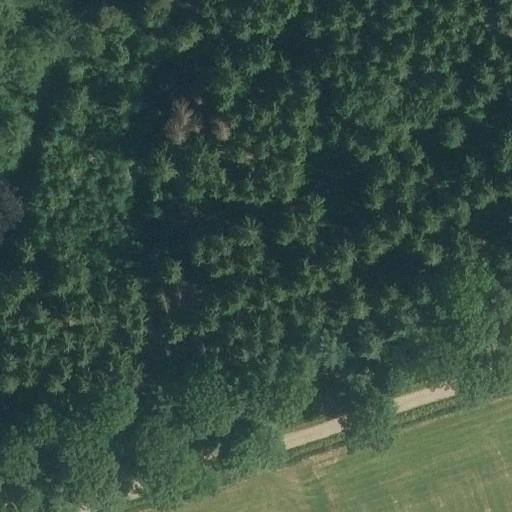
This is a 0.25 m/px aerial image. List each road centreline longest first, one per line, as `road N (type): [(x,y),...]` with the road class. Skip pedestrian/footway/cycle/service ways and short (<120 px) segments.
road 1 (track): [(68,511),(511,372)]
road 2 (track): [(80,0),(0,239)]
